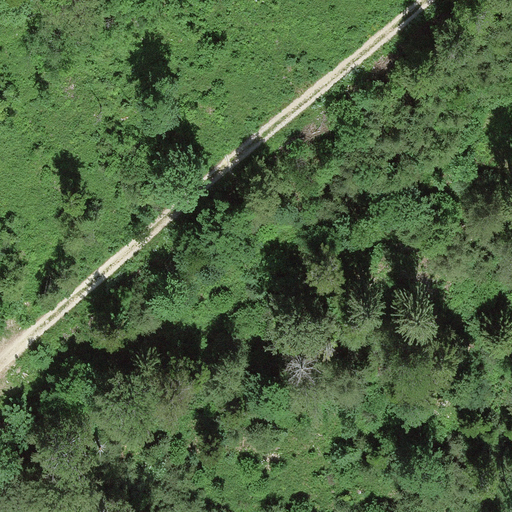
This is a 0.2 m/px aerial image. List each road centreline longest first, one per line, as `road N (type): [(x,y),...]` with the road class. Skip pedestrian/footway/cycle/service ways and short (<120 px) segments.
road 1 (track): [(0,389),(431,166),(511,105)]
road 2 (track): [(0,368),(427,0)]
